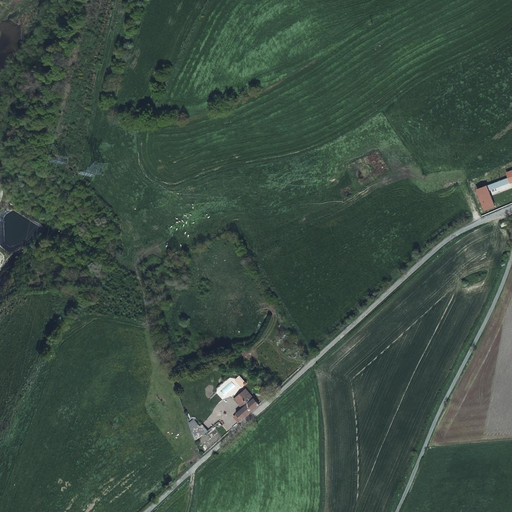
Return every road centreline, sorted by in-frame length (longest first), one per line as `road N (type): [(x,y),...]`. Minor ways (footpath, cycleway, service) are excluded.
road 1 (unclassified): [(152,511),(436,250),(511,209)]
road 2 (unclassified): [(511,256),(397,511)]
